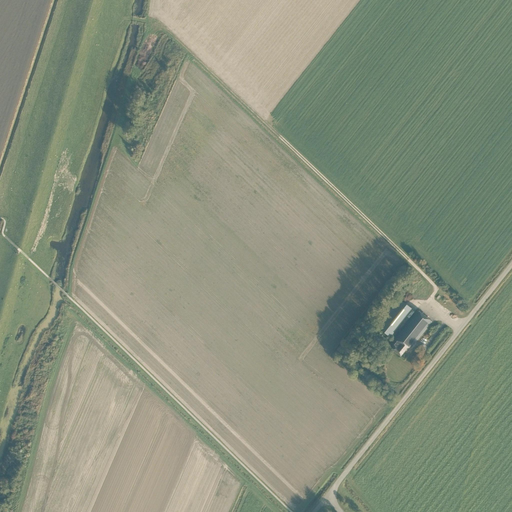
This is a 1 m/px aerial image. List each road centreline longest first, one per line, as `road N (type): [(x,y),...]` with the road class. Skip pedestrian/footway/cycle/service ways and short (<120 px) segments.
road 1 (unclassified): [(327,495),(511,260)]
road 2 (track): [(132,17),(169,33),(331,185)]
road 3 (track): [(427,301),(437,288),(331,185)]
